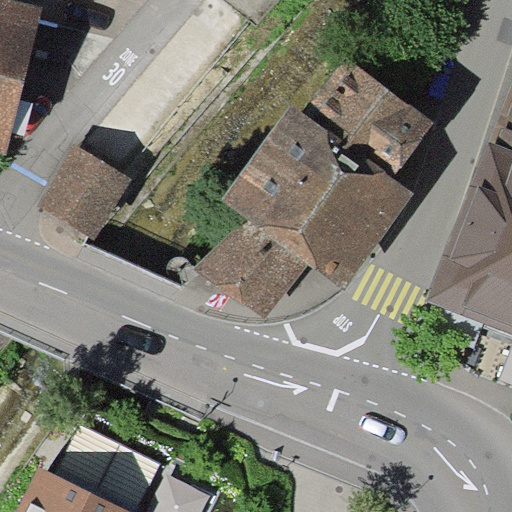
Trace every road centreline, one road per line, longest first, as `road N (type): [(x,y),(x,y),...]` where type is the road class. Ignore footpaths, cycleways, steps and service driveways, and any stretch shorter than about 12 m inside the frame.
road 1 (tertiary): [(502,0),(440,190),(333,396)]
road 2 (secondary): [(0,268),(333,396)]
road 3 (residential): [(186,0),(99,87),(0,210)]
road 4 (secondary): [(333,396),(442,434),(466,452),(486,511)]
